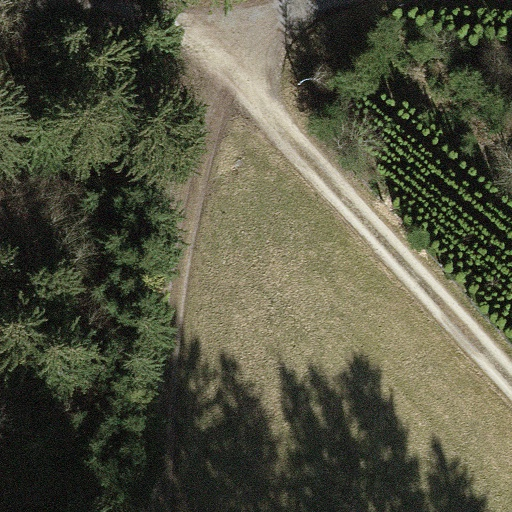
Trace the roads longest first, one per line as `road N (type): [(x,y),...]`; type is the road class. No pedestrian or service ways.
road 1 (track): [(160,511),(194,29)]
road 2 (track): [(511,386),(194,29)]
road 3 (track): [(194,29),(0,31)]
road 4 (track): [(194,29),(326,0)]
